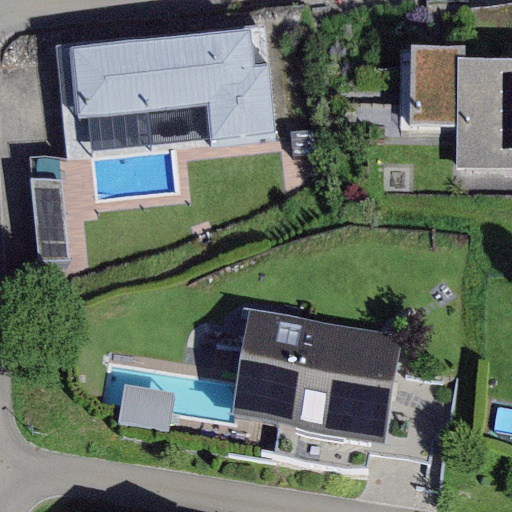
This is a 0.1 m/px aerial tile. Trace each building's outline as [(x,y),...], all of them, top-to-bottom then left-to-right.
[(459,136),(462,179),(511,178),(511,12),(338,29),(345,112),(414,110),(416,136),(459,136)] [(266,31),(58,51),(64,112),(68,156),(80,120),(208,107),(212,143),(276,137),(266,31)] [(65,191),(35,194),(44,269),(74,265),(65,191)] [(400,341),(249,316),(237,389),(230,429),(277,437),(273,459),(369,475),(372,456),(381,457),(394,379),(400,341)] [(449,439),(457,389),(394,379),(381,457),(402,460),(431,465),(435,436),(441,437),(449,439)] [(173,397),(125,390),(120,425),(168,432),(173,397)]
